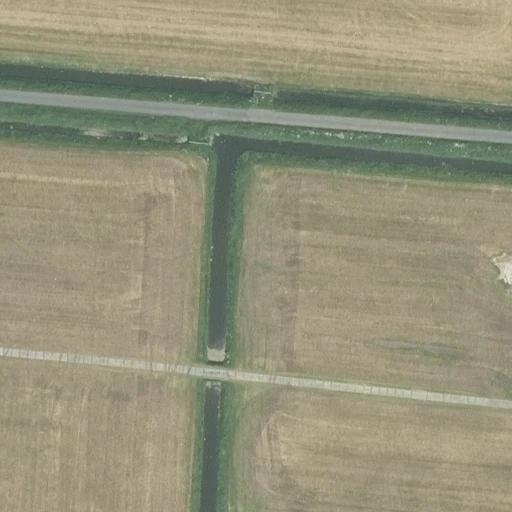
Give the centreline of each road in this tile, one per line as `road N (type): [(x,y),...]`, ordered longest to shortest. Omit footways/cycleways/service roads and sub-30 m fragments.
road 1 (track): [(511,405),(0,352)]
road 2 (unclassified): [(511,137),(0,95)]
